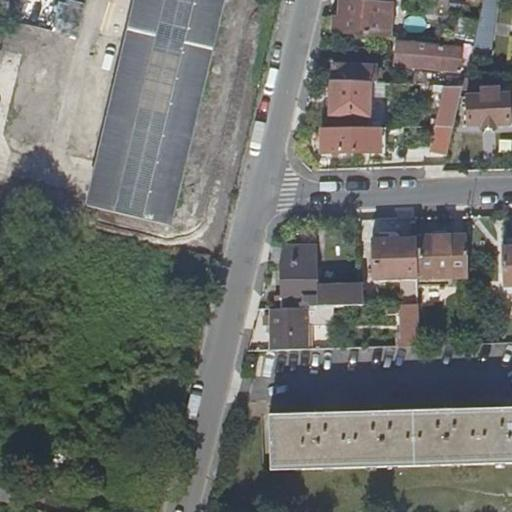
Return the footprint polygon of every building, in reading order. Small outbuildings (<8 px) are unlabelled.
[(134,0),(127,29),(84,206),(169,225),(221,0),(134,0)] [(134,0),(113,0),(107,24),(127,29),(134,0)] [(339,17),(334,17),(333,34),(388,38),(390,3),(348,0),(340,0),(340,12),(339,17)] [(499,0),(483,0),(472,57),(493,59),(499,0)] [(453,42),(472,44),(478,21),(457,17),(453,42)] [(460,47),(425,46),(425,45),(398,43),(396,65),(459,69),(460,47)] [(333,65),(332,81),(369,83),(377,83),(377,67),(333,65)] [(430,84),(430,73),(415,73),(414,83),(430,84)] [(332,81),(330,129),(368,129),(369,83),(332,81)] [(444,94),(436,128),(451,128),(452,128),(462,86),(434,85),(433,90),(444,94)] [(508,97),(508,94),(499,94),(498,89),(482,89),(482,95),(468,95),(469,125),(510,123),(508,97)] [(451,128),(436,128),(431,152),(445,156),(452,129),(451,128)] [(379,152),(378,129),(368,129),(330,129),(321,129),(322,152),(379,152)] [(466,239),(415,240),(417,280),(467,278),(466,239)] [(373,282),(417,281),(417,280),(415,240),(371,242),(373,282)] [(503,247),(504,289),(511,288),(511,243),(506,243),(506,247),(503,247)] [(280,266),(282,252),(272,250),(269,266),(280,266)] [(280,266),(281,311),(333,310),(362,309),(361,284),(317,286),(315,251),(282,250),(282,252),(280,266)] [(400,308),(401,349),(419,348),(417,307),(400,308)] [(334,327),(333,310),(281,311),(272,312),(272,319),(265,319),(266,327),(272,327),(272,353),(308,352),(307,328),(334,327)] [(511,411),(502,411),(451,413),(438,413),(387,415),(373,415),(323,416),(308,417),(269,418),(270,474),(511,466),(511,411)] [(0,481),(0,504),(16,508),(21,487),(0,481)]
